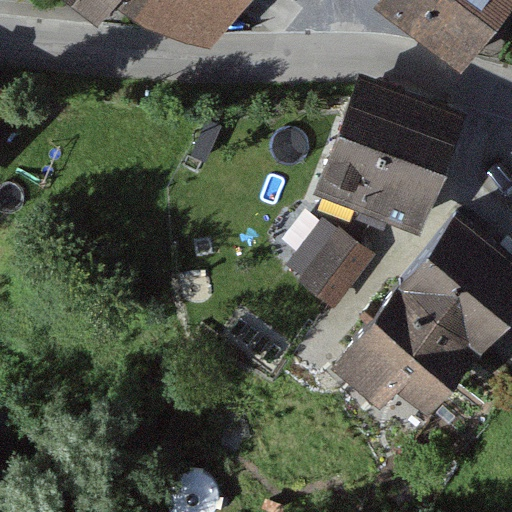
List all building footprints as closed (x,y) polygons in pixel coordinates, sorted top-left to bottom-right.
[(90,0),(106,12),(114,0),(90,0)] [(244,0),(122,0),(152,19),(210,40),(244,0)] [(511,0),(376,0),(376,1),(464,68),(511,4),(511,0)] [(464,109),(360,69),(314,187),(418,227),(464,109)] [(0,110),(14,82),(0,75),(0,110)] [(217,182),(171,186),(178,257),(189,256),(190,269),(225,265),(217,182)] [(511,254),(456,209),(399,284),(480,346),(511,306),(511,254)] [(341,226),(301,280),(336,305),(375,251),(341,226)] [(480,346),(399,284),(337,364),(385,401),(398,384),(431,410),(480,346)]
